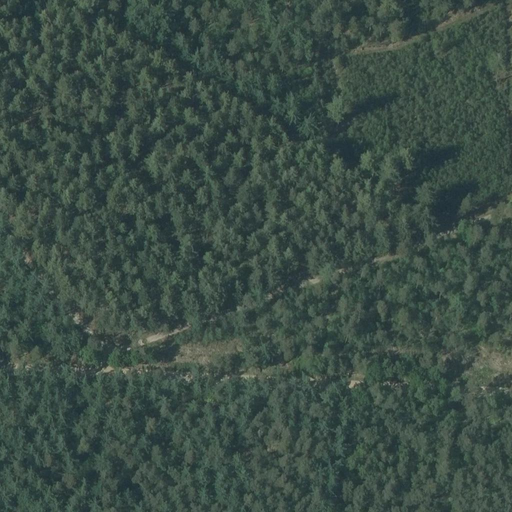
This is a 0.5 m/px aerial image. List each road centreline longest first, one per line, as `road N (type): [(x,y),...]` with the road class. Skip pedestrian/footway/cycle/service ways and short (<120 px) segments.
road 1 (track): [(35,0),(444,232)]
road 2 (track): [(511,208),(104,353),(102,370)]
road 3 (track): [(511,388),(102,370)]
road 4 (track): [(104,353),(0,220)]
